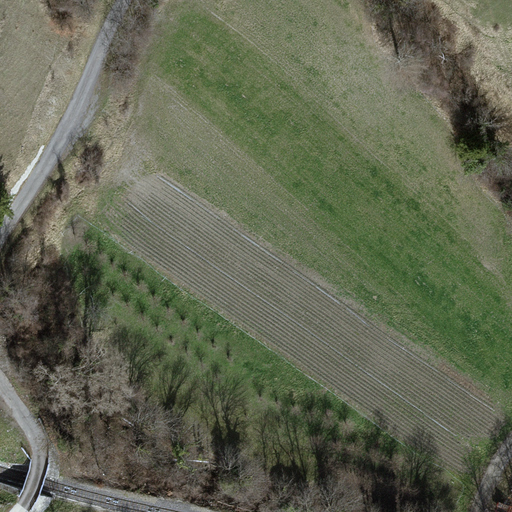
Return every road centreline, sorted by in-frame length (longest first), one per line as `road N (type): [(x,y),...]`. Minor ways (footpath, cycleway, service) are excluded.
road 1 (track): [(0,223),(52,150),(94,34),(117,0)]
road 2 (track): [(23,499),(40,462),(37,433),(0,387)]
